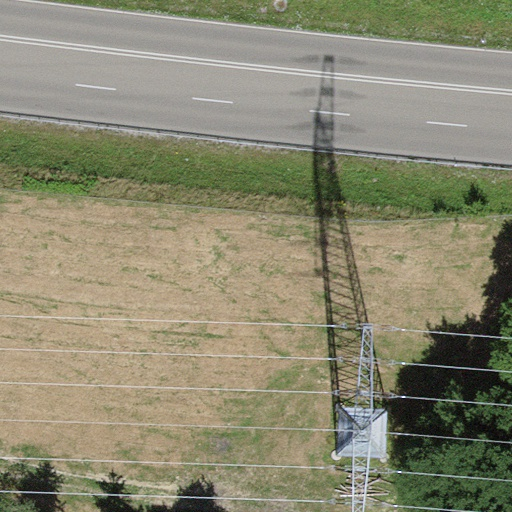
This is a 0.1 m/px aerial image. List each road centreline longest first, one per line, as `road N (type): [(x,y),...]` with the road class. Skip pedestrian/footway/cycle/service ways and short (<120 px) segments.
road 1 (trunk): [(0,51),(511,105)]
road 2 (track): [(0,438),(142,454),(257,372)]
